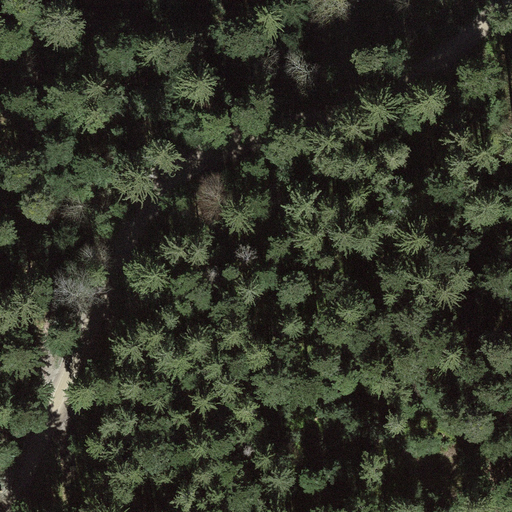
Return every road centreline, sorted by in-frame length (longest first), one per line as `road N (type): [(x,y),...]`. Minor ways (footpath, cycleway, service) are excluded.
road 1 (unclassified): [(23,511),(104,285),(140,215),(204,163),(409,84),(461,51),(510,0)]
road 2 (track): [(183,0),(129,77),(110,161),(104,285)]
